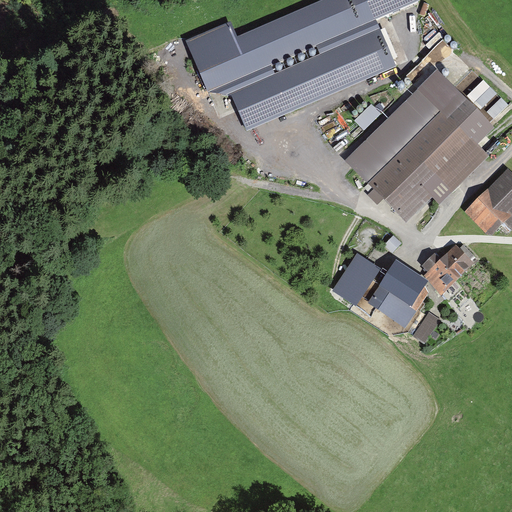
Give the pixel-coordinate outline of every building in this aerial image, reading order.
[(230,23),(186,42),(207,90),(225,82),(247,133),(399,68),(378,20),(419,2),(418,0),(323,0),(236,37),(230,23)] [(434,70),(346,163),(403,216),(437,180),(450,192),(489,151),(481,143),(495,127),(434,70)] [(482,111),(499,94),(485,80),(468,97),(482,111)] [(488,112),(495,119),(510,105),(503,97),(488,112)] [(511,174),(509,171),(468,212),(490,233),(505,218),(511,225),(511,174)] [(385,247),(394,255),(404,245),(395,237),(385,247)] [(425,276),(442,294),(474,263),(457,245),(425,276)] [(381,268),(358,254),(333,290),(357,306),(381,268)] [(428,281),(397,260),(368,303),(406,327),(417,310),(411,306),(428,281)] [(440,321),(428,314),(414,336),(425,343),(440,321)]
